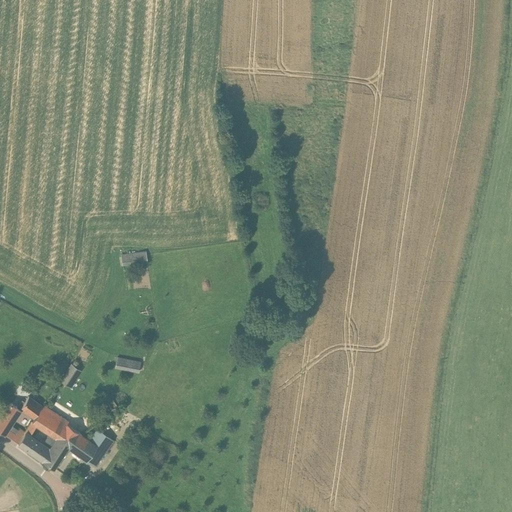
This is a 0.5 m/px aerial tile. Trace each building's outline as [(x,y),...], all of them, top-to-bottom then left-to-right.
[(123,266),(148,262),(146,251),(121,254),(123,266)] [(138,373),(140,362),(117,358),(115,368),(138,373)] [(67,359),(59,372),(64,374),(61,379),(73,386),(83,369),(67,359)] [(17,407),(11,402),(0,418),(0,430),(5,433),(22,408),(34,416),(41,406),(35,401),(35,400),(29,396),(25,401),(22,399),(17,407)] [(70,443),(80,434),(64,423),(66,420),(44,405),(43,406),(29,427),(33,430),(36,424),(57,438),(59,435),(70,443)] [(19,429),(12,439),(18,443),(25,434),(25,433),(19,429)] [(95,466),(113,440),(96,429),(89,440),(97,445),(86,461),(95,466)] [(18,443),(42,460),(56,440),(48,434),(43,442),(31,434),(27,431),(25,433),(25,434),(18,443)] [(70,443),(67,447),(86,461),(97,445),(89,440),(80,434),(70,443)] [(53,467),(67,447),(70,443),(59,435),(57,438),(56,440),(42,460),(53,467)]
